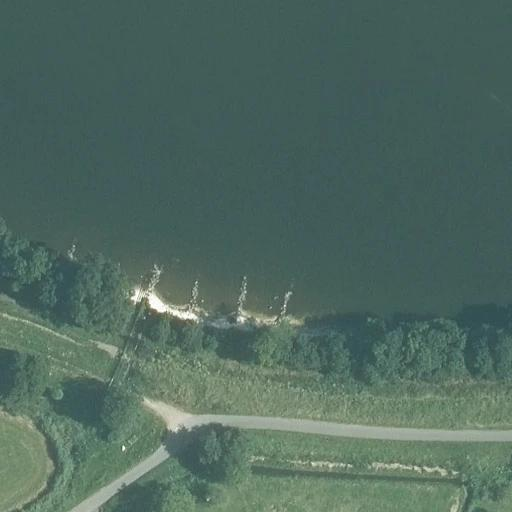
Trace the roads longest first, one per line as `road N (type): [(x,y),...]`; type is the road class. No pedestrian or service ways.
road 1 (unclassified): [(511,435),(240,424),(193,435)]
road 2 (track): [(0,354),(115,385),(193,435)]
road 3 (unclassified): [(78,511),(193,435)]
